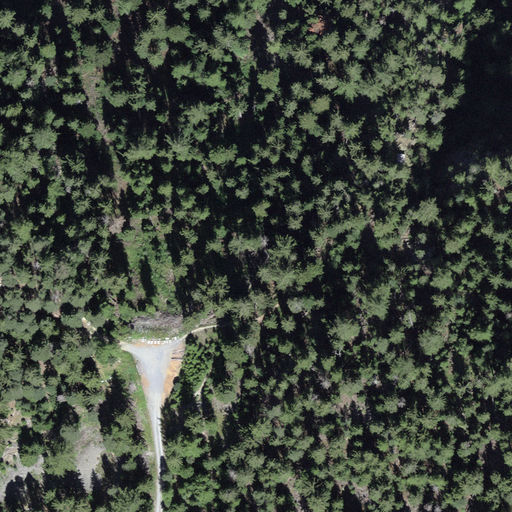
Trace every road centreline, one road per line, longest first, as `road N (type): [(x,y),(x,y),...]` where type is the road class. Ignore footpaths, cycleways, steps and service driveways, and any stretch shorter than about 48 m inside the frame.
road 1 (track): [(0,316),(165,355)]
road 2 (track): [(152,511),(165,355)]
